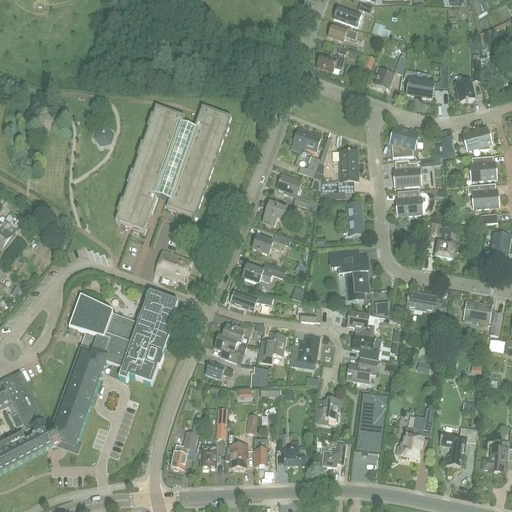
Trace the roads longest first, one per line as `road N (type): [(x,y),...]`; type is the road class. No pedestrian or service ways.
road 1 (tertiary): [(157,498),(342,490),(471,511)]
road 2 (residential): [(369,107),(383,253),(393,267),(511,290)]
road 3 (residential): [(209,307),(294,78)]
road 4 (residential): [(157,498),(167,419),(209,307)]
road 5 (residential): [(209,307),(327,334),(336,342),(330,380)]
road 6 (residential): [(369,107),(440,124),(511,108)]
